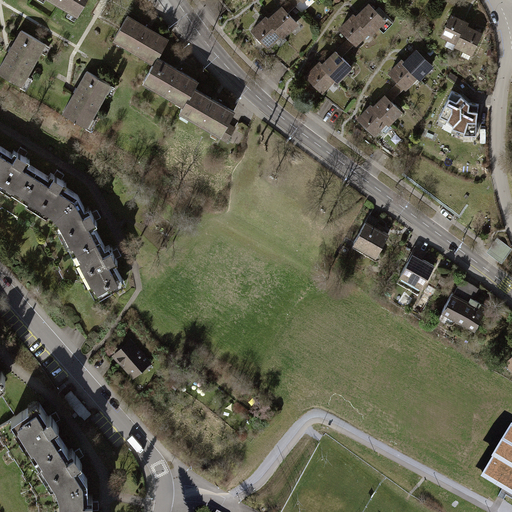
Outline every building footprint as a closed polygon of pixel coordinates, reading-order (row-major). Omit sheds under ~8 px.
[(53,0),(76,13),(84,0),(53,0)] [(370,32),(377,25),(384,19),(370,4),(356,16),(368,29),(370,32)] [(270,17),(268,19),(280,33),(282,35),(297,23),(282,6),(270,17)] [(354,42),(368,29),(356,16),(354,14),(340,27),(354,42)] [(114,37),(154,61),(157,57),(167,39),(149,28),(127,15),(120,28),(114,37)] [(442,34),(457,41),(465,26),(467,23),(464,22),(451,15),(442,34)] [(386,16),(384,19),(377,25),(383,32),(393,23),(386,16)] [(267,45),(280,33),(268,19),(266,17),(263,20),(253,29),(267,45)] [(481,33),(465,26),(457,41),(456,44),(464,48),(461,55),(468,59),(481,33)] [(9,51),(0,67),(0,71),(20,83),(43,42),(22,30),(9,51)] [(416,50),(404,61),(416,74),(419,77),(431,64),(416,50)] [(325,60),(321,63),(334,77),(336,80),(350,67),(336,51),(325,60)] [(179,70),(157,57),(154,61),(143,79),(184,103),(193,87),(197,81),(179,70)] [(404,87),(416,74),(404,61),(401,59),(400,61),(390,72),(404,87)] [(320,89),(334,77),(321,63),(320,62),(316,65),(306,73),(320,89)] [(74,92),(63,112),(86,124),(110,84),(87,70),(74,92)] [(215,100),(193,87),(184,103),(180,109),(221,132),(226,122),(233,111),(215,100)] [(445,119),(451,124),(458,116),(459,105),(458,104),(460,102),(460,103),(462,101),(464,99),(460,95),(450,90),(438,115),(445,119)] [(375,105),(373,107),(388,122),(400,109),(385,95),(375,105)] [(467,102),(464,99),(462,101),(460,103),(460,102),(458,104),(459,105),(458,116),(451,124),(451,125),(450,127),(462,130),(462,134),(474,134),(475,117),(477,103),(467,102)] [(392,125),(388,122),(373,107),(371,105),(368,107),(358,117),(374,133),(380,126),(385,132),(392,125)] [(234,127),(226,122),(221,132),(218,136),(226,140),(234,127)] [(13,154),(0,145),(0,201),(2,202),(0,205),(9,210),(35,168),(23,161),(26,157),(23,156),(26,151),(18,146),(13,154)] [(51,178),(35,168),(9,210),(17,215),(19,213),(26,218),(24,221),(31,225),(33,222),(41,227),(76,193),(61,184),(63,180),(60,179),(64,173),(57,168),(51,178)] [(86,210),(76,193),(41,227),(46,236),(43,237),(47,244),(50,243),(54,250),(50,253),(54,260),(99,236),(91,221),(100,216),(96,208),(91,211),(89,208),(86,210)] [(369,214),(353,241),(376,255),(388,233),(374,225),(377,219),(369,214)] [(107,249),(99,236),(54,260),(59,268),(62,266),(67,274),(64,276),(67,282),(82,273),(96,297),(123,281),(111,260),(122,254),(117,246),(111,250),(110,247),(107,249)] [(496,239),(487,251),(501,261),(510,249),(496,239)] [(416,246),(400,273),(411,280),(408,286),(418,292),(434,264),(422,257),(425,251),(416,246)] [(461,280),(454,292),(468,301),(471,296),(476,289),(461,280)] [(487,305),(471,296),(468,301),(454,292),(453,291),(442,309),(473,328),(487,305)] [(79,318),(70,320),(88,342),(97,334),(91,325),(79,318)] [(131,341),(115,354),(131,374),(148,360),(131,341)] [(71,389),(63,396),(80,415),(81,414),(85,418),(91,413),(71,389)] [(13,457),(18,465),(61,438),(53,426),(57,424),(55,421),(60,418),(55,411),(47,416),(38,402),(0,425),(0,435),(2,434),(7,442),(4,443),(9,450),(12,449),(16,455),(13,457)] [(511,427),(511,428),(482,479),(511,496),(511,427)] [(36,484),(40,493),(87,479),(76,462),(80,460),(79,458),(83,454),(78,447),(70,452),(61,438),(18,465),(23,473),(25,471),(30,477),(28,479),(32,487),(36,484)] [(88,511),(88,510),(98,509),(99,500),(92,500),(91,498),(88,498),(87,479),(40,493),(41,503),(38,504),(38,511),(42,511),(41,511),(88,511)]
